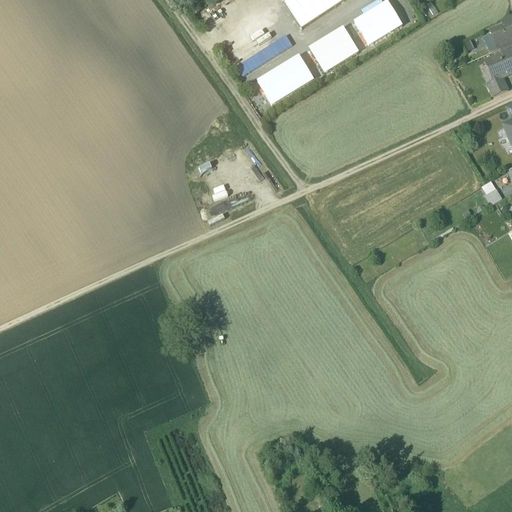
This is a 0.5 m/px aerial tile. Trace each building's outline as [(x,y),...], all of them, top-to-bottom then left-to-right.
[(409,21),(396,0),(390,0),(352,24),(366,47),(409,21)] [(511,20),(511,17),(501,23),(504,29),(511,25),(511,20)] [(250,70),(313,31),(307,21),(244,60),(250,70)] [(511,25),(504,29),(500,30),(491,36),(495,45),(508,40),(511,38),(511,25)] [(324,76),(358,55),(342,29),(308,50),(324,76)] [(508,40),(495,45),(498,52),(501,51),(511,46),(508,40)] [(511,46),(501,51),(503,56),(511,52),(511,46)] [(511,52),(503,56),(485,64),(486,65),(488,64),(491,71),(488,72),(494,83),(494,84),(502,80),(511,76),(511,52)] [(296,55),(256,81),(270,104),(311,79),(296,55)] [(502,80),(494,84),(494,83),(487,86),(493,99),(508,93),(503,82),(502,80)] [(481,192),(491,208),(502,201),(491,185),(481,192)]
